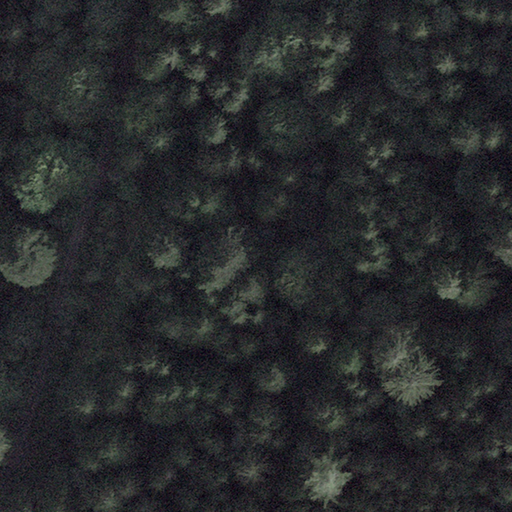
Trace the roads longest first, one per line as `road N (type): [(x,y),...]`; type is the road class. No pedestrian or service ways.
road 1 (track): [(384,0),(316,219),(322,263),(296,329),(298,404),(278,511)]
road 2 (track): [(10,463),(35,448),(130,223),(153,199),(247,0)]
road 3 (track): [(0,489),(76,217),(103,167),(145,0)]
